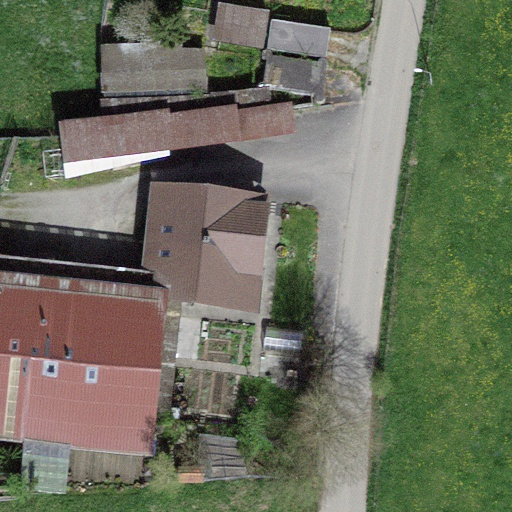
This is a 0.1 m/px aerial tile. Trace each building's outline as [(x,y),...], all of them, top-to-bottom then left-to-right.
[(329,33),(273,23),(268,52),(324,61),(329,33)] [(163,111),(58,127),(64,164),(286,129),(283,107),(232,115),(231,107),(164,118),(163,111)] [(266,213),(154,201),(142,308),(254,320),(266,213)] [(0,431),(25,436),(35,300),(0,296),(0,431)] [(163,315),(35,300),(25,436),(145,447),(163,315)]
